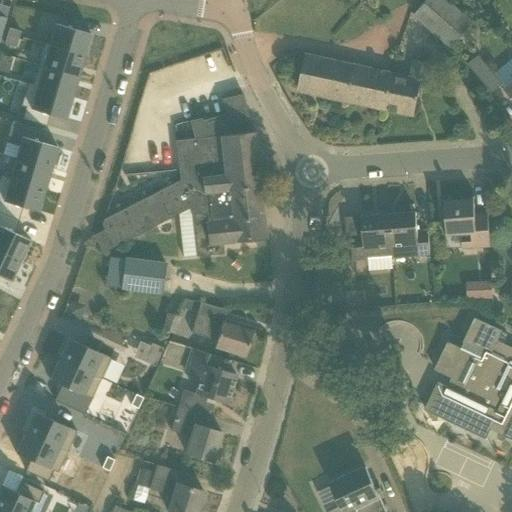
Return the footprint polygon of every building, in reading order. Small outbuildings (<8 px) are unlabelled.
[(451,47),(473,22),(447,0),(427,0),(415,15),(451,47)] [(56,23),(50,45),(85,55),(91,34),(85,32),(85,30),(81,29),(81,31),(56,23)] [(10,28),(7,35),(19,39),(21,31),(10,28)] [(7,35),(5,43),(17,46),(19,39),(7,35)] [(50,45),(43,66),(79,76),(80,71),(81,71),(83,67),(81,67),(85,55),(50,45)] [(2,53),(0,60),(0,65),(6,67),(10,56),(2,53)] [(384,110),(393,71),(307,54),(300,91),(384,110)] [(479,55),(468,64),(492,93),(503,84),(479,55)] [(414,60),(411,75),(393,71),(384,110),(414,116),(422,80),(427,81),(431,63),(414,60)] [(43,66),(37,86),(73,97),(76,85),(77,85),(79,81),(77,81),(79,76),(43,66)] [(37,86),(31,108),(56,115),(55,117),(59,118),(60,117),(66,118),(73,97),(37,86)] [(189,122),(194,139),(176,141),(177,151),(181,191),(93,235),(102,255),(178,215),(190,209),(190,216),(206,215),(207,224),(230,221),(230,223),(264,219),(255,132),(252,132),(243,94),(221,100),(222,101),(225,115),(218,117),(202,121),(201,119),(189,122)] [(23,136),(16,158),(34,163),(51,168),(58,147),(51,145),(52,143),(48,142),(48,144),(23,136)] [(0,153),(0,164),(7,167),(10,157),(0,153)] [(16,158),(10,179),(45,189),(49,177),(50,178),(51,174),(50,173),(51,168),(34,163),(16,158)] [(10,179),(4,200),(29,208),(28,209),(32,210),(33,209),(39,211),(45,189),(10,179)] [(445,202),(447,222),(448,237),(449,237),(449,247),(462,246),(462,249),(491,248),(488,214),(475,215),(474,200),(445,202)] [(230,221),(207,224),(206,215),(190,216),(190,209),(178,215),(183,260),(224,255),(223,244),(267,240),(264,219),(230,223),(230,221)] [(368,260),(393,258),(390,214),(390,212),(389,212),(389,214),(362,216),(363,236),(351,236),(353,261),(368,260)] [(417,232),(416,212),(390,214),(393,258),(429,256),(428,231),(417,232)] [(0,225),(0,250),(21,260),(30,240),(24,237),(25,236),(21,234),(21,235),(0,225)] [(0,250),(0,275),(1,276),(1,277),(4,279),(5,278),(11,281),(21,260),(0,250)] [(332,256),(333,270),(348,269),(347,256),(332,256)] [(106,287),(122,289),(162,294),(166,265),(110,257),(106,287)] [(493,298),(491,281),(483,282),(484,298),(493,298)] [(185,299),(181,308),(190,311),(193,301),(185,299)] [(83,311),(80,304),(71,301),(65,315),(80,321),(83,311)] [(253,332),(224,323),(227,313),(201,304),(191,332),(218,341),(215,348),(245,357),(253,332)] [(174,333),(179,317),(169,313),(163,330),(174,333)] [(511,347),(498,341),(500,335),(503,331),(475,318),(461,349),(448,343),(436,369),(435,370),(456,380),(452,389),(438,383),(425,410),(486,439),(491,429),(511,439),(511,347)] [(68,339),(59,360),(92,375),(102,355),(68,339)] [(151,344),(150,346),(143,362),(155,367),(163,349),(151,344)] [(236,375),(217,369),(220,357),(193,349),(185,373),(201,378),(196,394),(227,403),(236,375)] [(92,375),(59,360),(49,380),(83,396),(92,375)] [(142,399),(135,395),(130,406),(137,409),(142,399)] [(184,453),(185,453),(213,462),(221,433),(196,425),(199,415),(177,409),(170,433),(188,437),(184,453)] [(34,412),(25,433),(58,448),(68,428),(34,412)] [(58,448),(25,433),(15,453),(48,469),(58,448)] [(106,458),(101,468),(108,472),(113,461),(106,458)] [(149,489),(172,496),(167,511),(197,511),(203,492),(177,484),(181,473),(157,465),(149,489)] [(318,493),(327,511),(384,511),(364,468),(331,483),(333,486),(318,493)] [(147,489),(152,473),(140,469),(135,485),(147,489)] [(0,485),(0,510),(4,511),(28,511),(34,501),(0,486),(0,485)]
